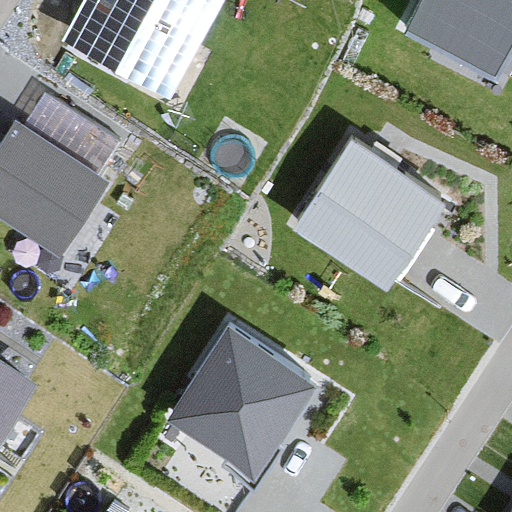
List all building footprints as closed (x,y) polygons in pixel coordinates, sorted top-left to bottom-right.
[(202,0),(63,0),(52,22),(158,80),(202,0)] [(511,48),(511,0),(418,0),(403,31),(497,78),(511,48)] [(108,164),(3,102),(0,107),(0,206),(60,243),(108,164)] [(444,193),(350,133),(295,218),(388,278),(444,193)] [(230,324),(165,418),(251,476),(316,382),(230,324)] [(0,411),(34,357),(0,336),(0,411)] [(511,511),(511,499),(503,511),(511,511)]
